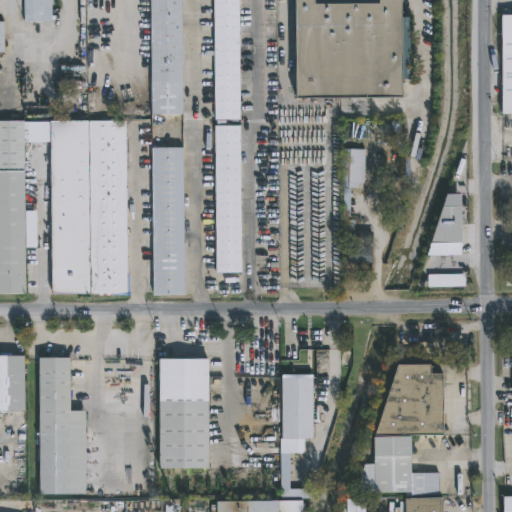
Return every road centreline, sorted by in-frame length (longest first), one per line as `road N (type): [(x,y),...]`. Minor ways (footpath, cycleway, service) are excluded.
road 1 (residential): [(0,313),(511,306)]
road 2 (residential): [(490,511),(485,0)]
